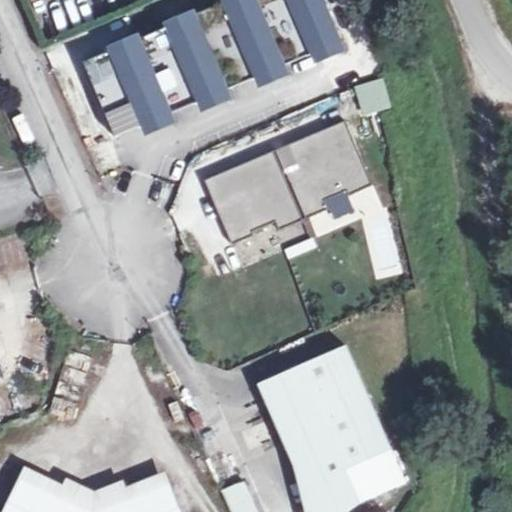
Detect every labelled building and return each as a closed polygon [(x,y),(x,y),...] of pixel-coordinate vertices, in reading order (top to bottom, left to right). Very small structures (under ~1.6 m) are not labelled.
[(85,55),(118,130),(342,32),(328,0),(210,0),(197,6),(196,4),(166,17),(167,19),(141,30),(140,28),(111,41),(112,43),(85,55)] [(345,119),(206,180),(233,244),(255,234),(253,230),(276,220),(280,228),(329,207),(325,199),(348,189),(350,194),(373,183),(345,119)] [(312,240),(284,247),(286,257),(314,250),(312,240)] [(319,511),(332,511),(408,478),(347,343),(261,381),(319,511)] [(101,511),(32,477),(14,511),(192,511),(179,479),(106,511),(101,511)] [(235,511),(262,511),(247,477),(225,487),(235,511)]
